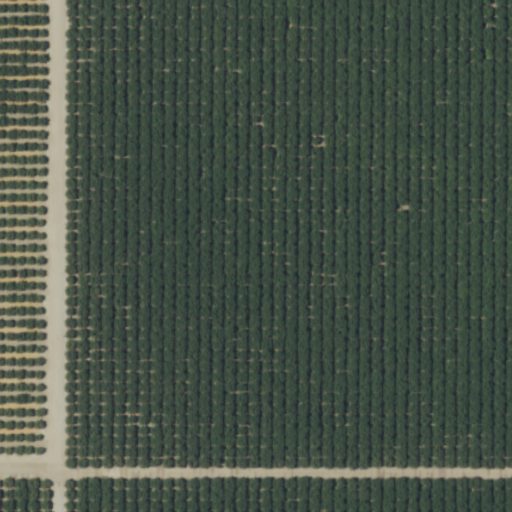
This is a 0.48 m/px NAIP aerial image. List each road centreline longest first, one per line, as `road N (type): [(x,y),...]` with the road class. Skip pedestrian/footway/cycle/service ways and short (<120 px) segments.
road 1 (track): [(0,466),(68,475),(511,475)]
road 2 (track): [(46,511),(48,0)]
